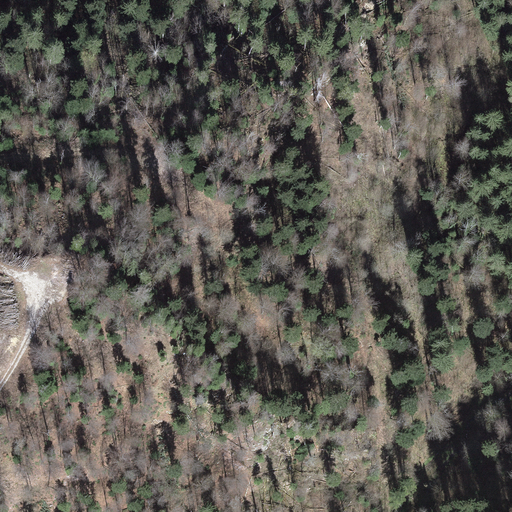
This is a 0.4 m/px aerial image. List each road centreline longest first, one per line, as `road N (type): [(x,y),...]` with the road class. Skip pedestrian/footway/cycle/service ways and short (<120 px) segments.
road 1 (track): [(0,99),(147,161),(103,150),(0,154)]
road 2 (track): [(402,511),(436,457),(511,421)]
road 3 (track): [(0,265),(24,279),(33,311),(0,389)]
